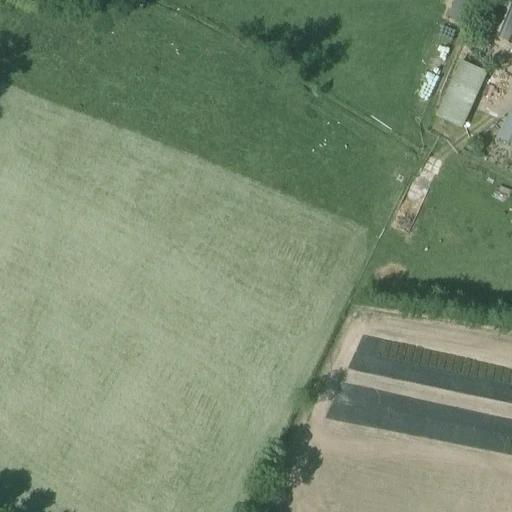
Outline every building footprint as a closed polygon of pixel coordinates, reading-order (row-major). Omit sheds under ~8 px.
[(457,0),(454,0),(446,20),(465,28),(474,7),(457,0)] [(511,1),(507,0),(502,0),(488,37),(508,45),(511,33),(511,1)] [(459,64),(435,119),(460,133),(487,76),(459,64)] [(511,118),(500,148),(511,153),(511,118)] [(469,147),(466,156),(481,162),(484,153),(469,147)]
